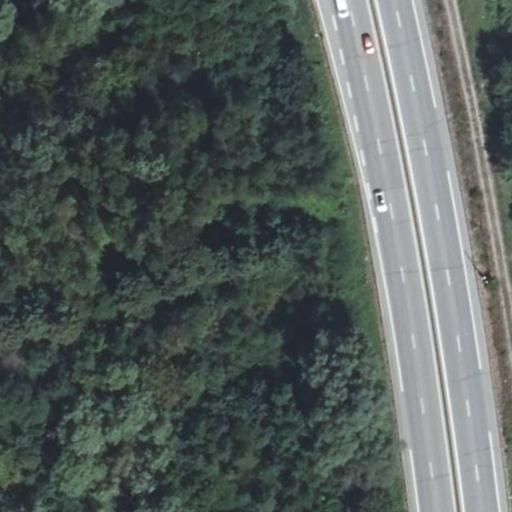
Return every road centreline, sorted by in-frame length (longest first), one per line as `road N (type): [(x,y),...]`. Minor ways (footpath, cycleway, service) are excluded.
road 1 (trunk): [(346,0),(390,213),(435,511)]
road 2 (trunk): [(482,511),(438,211),(395,0)]
road 3 (track): [(511,306),(451,0)]
